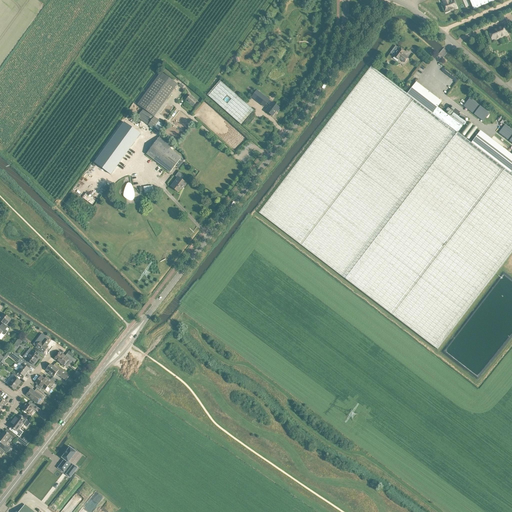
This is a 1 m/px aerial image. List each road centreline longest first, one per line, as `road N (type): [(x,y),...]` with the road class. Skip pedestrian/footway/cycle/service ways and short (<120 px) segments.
road 1 (secondary): [(146,317),(329,76),(345,0)]
road 2 (secondary): [(0,504),(101,371)]
road 3 (unclassified): [(511,92),(393,0)]
